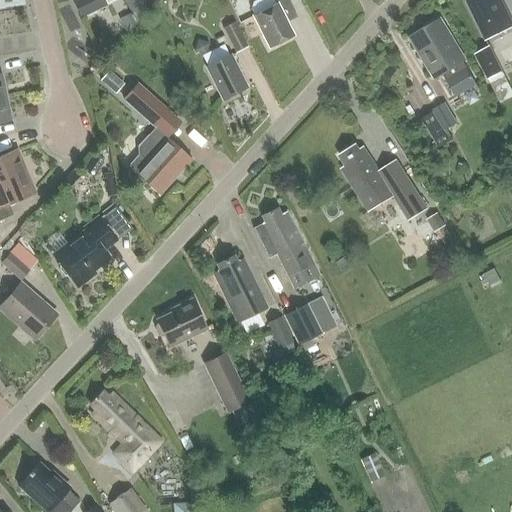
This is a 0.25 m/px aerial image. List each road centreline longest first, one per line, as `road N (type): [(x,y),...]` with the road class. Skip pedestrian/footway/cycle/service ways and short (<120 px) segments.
road 1 (unclassified): [(0,434),(396,0)]
road 2 (unclassified): [(62,127),(36,0)]
